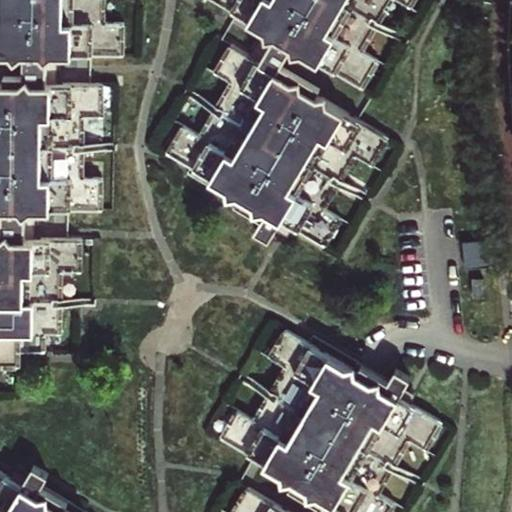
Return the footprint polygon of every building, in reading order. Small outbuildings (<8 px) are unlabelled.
[(0,0),(0,52),(26,53),(49,53),(124,54),(124,23),(106,22),(106,0),(0,0)] [(294,44),(322,60),(364,86),(379,60),(363,50),(393,0),(401,0),(411,5),(414,0),(219,0),(277,34),(294,44)] [(267,52),(262,62),(277,71),(283,61),(294,44),(277,34),(267,52)] [(277,71),(262,62),(231,44),(216,71),(231,80),(216,106),(200,134),(184,125),(168,151),(269,211),(282,218),(325,245),(341,218),(326,209),(357,155),(372,164),(389,137),(277,71)] [(48,72),(49,53),(26,53),(26,71),(26,84),(48,85),(48,72)] [(0,207),(7,207),(27,207),(60,208),(103,208),(103,178),(85,178),(85,149),(85,116),(105,116),(105,85),(48,85),(26,84),(1,84),(1,71),(1,63),(0,63),(0,207)] [(27,207),(7,207),(7,239),(27,239),(27,233),(27,214),(27,207)] [(270,239),(282,218),(269,211),(257,231),(270,239)] [(27,214),(27,233),(59,233),(59,214),(27,214)] [(62,333),(63,298),(64,271),(83,271),(84,240),(80,240),(61,240),(27,239),(7,239),(0,239),(0,363),(19,364),(19,350),(22,350),(47,351),(47,333),(62,333)] [(472,278),(473,296),(483,296),(483,278),(472,278)] [(360,373),(285,328),(269,356),(286,366),(271,391),(254,419),(238,409),(222,436),(264,461),(254,478),(280,494),(291,476),(335,502),(351,511),(389,511),(396,502),(380,492),(411,439),(428,449),(444,422),(399,396),(386,388),(360,373)] [(386,388),(399,396),(410,377),(397,370),(386,388)] [(24,485),(38,493),(49,474),(35,466),(24,485)] [(24,485),(0,470),(0,511),(68,511),(38,493),(24,485)] [(289,511),(248,488),(232,511),(289,511)] [(350,511),(351,511),(335,502),(328,511),(350,511)]
